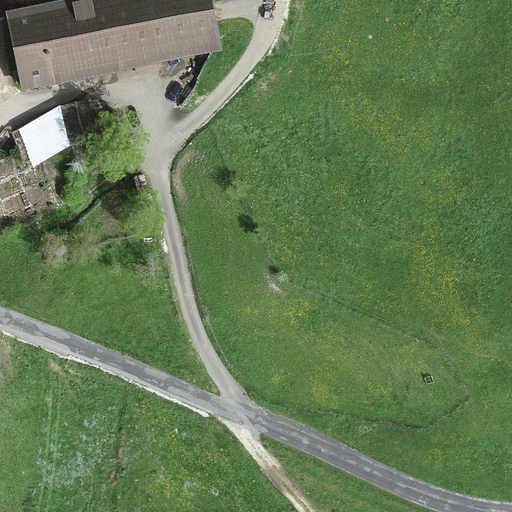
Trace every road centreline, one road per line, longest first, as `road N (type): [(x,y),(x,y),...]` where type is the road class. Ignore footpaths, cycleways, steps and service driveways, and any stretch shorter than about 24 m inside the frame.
road 1 (tertiary): [(491,511),(414,491),(0,318)]
road 2 (track): [(235,412),(306,511)]
